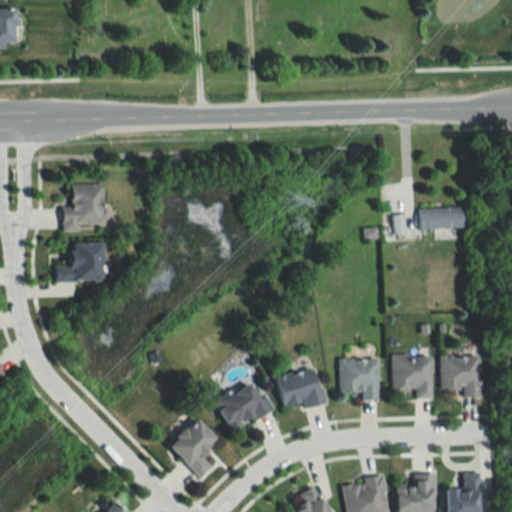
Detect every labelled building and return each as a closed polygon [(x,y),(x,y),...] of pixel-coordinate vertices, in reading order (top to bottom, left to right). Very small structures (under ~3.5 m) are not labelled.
[(77,224),(99,224),(99,184),(67,183),(67,207),(59,207),(59,231),(77,231),(77,224)] [(417,207),(417,228),(459,228),(459,207),(417,207)] [(402,232),(400,213),(387,215),(390,234),(402,232)] [(99,281),(98,242),(66,243),(67,265),(51,265),(51,282),(99,281)] [(388,355),(389,391),(411,391),(411,398),(429,398),(428,355),(388,355)] [(437,388),(459,388),(459,397),(476,397),(476,356),(437,356),(437,388)] [(375,359),(335,359),(335,391),(357,391),(357,399),(375,399),(375,359)] [(272,377),(280,406),(298,401),(300,409),(322,402),(311,366),(272,377)] [(251,379),(211,400),(227,431),(268,410),(251,379)] [(166,446),(196,477),(208,466),(198,454),(214,439),(194,419),(166,446)] [(475,511),(475,472),(458,472),(458,489),(443,489),(443,511),(475,511)] [(431,511),(431,473),(409,473),(409,485),(392,485),(392,511),(431,511)] [(360,482),(338,485),(342,511),(384,511),(379,475),(359,477),(360,482)] [(326,511),(310,485),(294,495),(300,505),(288,511),(326,511)] [(123,511),(113,501),(102,511),(123,511)]
